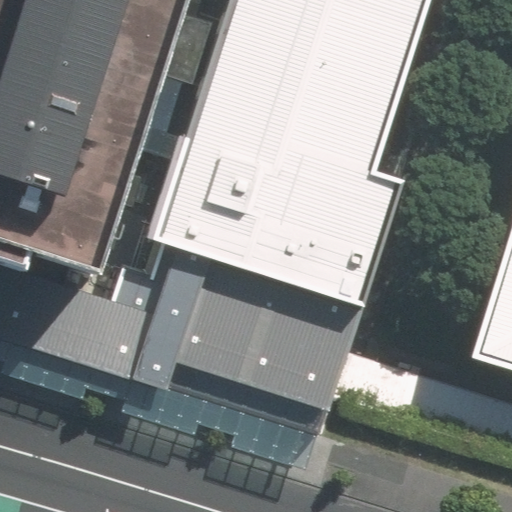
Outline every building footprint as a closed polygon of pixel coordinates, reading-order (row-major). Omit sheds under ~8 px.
[(0,0),(0,250),(96,282),(150,112),(183,0),(0,0)] [(419,0),(225,0),(186,123),(150,112),(96,282),(113,287),(122,257),(148,265),(158,232),(357,294),(396,169),(369,161),(419,0)] [(511,207),(466,357),(511,371),(511,207)] [(0,250),(0,324),(168,377),(177,349),(325,396),(357,294),(158,232),(148,265),(122,257),(113,287),(96,282),(0,250)] [(511,396),(361,349),(349,386),(511,436),(511,396)]
